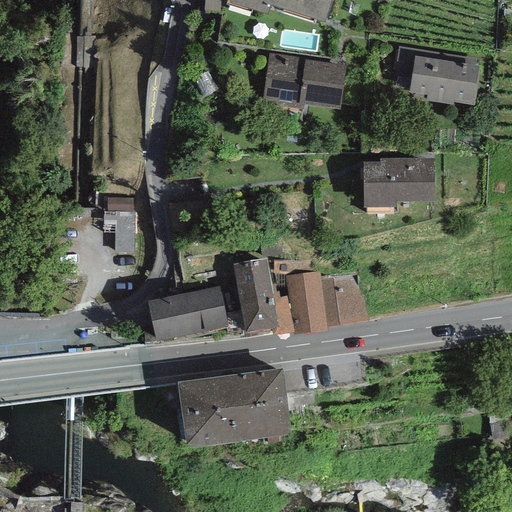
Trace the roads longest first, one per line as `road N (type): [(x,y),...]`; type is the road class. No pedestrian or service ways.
road 1 (primary): [(0,383),(511,318)]
road 2 (residential): [(183,0),(153,167),(164,261),(155,281),(106,314),(56,331),(0,334)]
